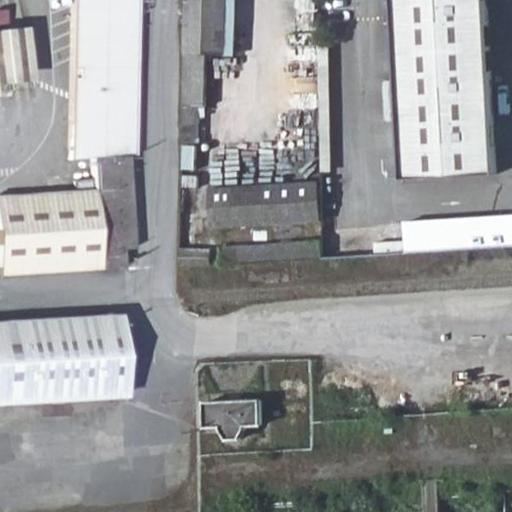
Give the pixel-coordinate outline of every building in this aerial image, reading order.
[(69,0),(67,162),(90,162),(93,192),(0,197),(0,275),(121,269),(121,263),(131,259),(124,156),(128,156),(131,150),(136,0),(69,0)] [(226,0),(185,0),(185,18),(183,142),(199,143),(198,109),(203,109),(205,55),(225,55),(226,0)] [(393,0),(399,181),(495,178),(489,0),(393,0)] [(0,32),(0,82),(18,80),(11,31),(0,32)] [(258,67),(218,66),(216,150),(257,151),(258,67)] [(63,182),(58,179),(52,181),(52,187),(57,191),(62,188),(63,182)] [(79,189),(85,191),(89,187),(89,182),(84,179),(79,183),(79,189)] [(213,229),(323,222),(321,184),(210,190),(213,229)] [(511,248),(511,215),(409,223),(410,255),(511,248)] [(221,248),(222,264),(245,263),(318,261),(324,261),(323,244),(221,248)] [(211,251),(181,253),(181,266),(212,265),(211,251)] [(0,326),(0,404),(119,397),(114,320),(0,326)] [(260,403),(204,405),(204,432),(220,431),(228,443),(239,442),(248,429),(263,427),(260,403)]
